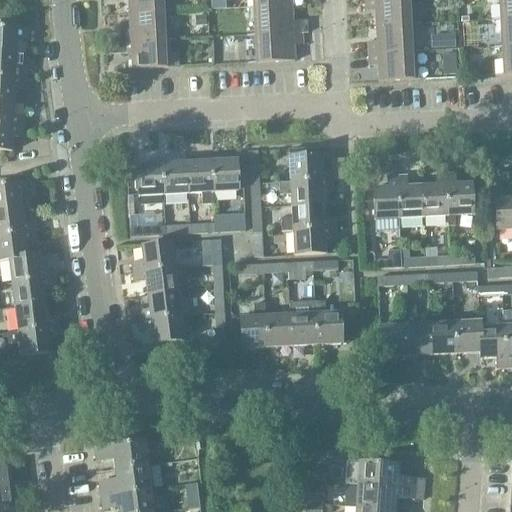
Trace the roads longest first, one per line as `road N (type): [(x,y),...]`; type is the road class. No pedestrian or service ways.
road 1 (residential): [(113,395),(473,419)]
road 2 (residential): [(113,395),(79,118)]
road 3 (residential): [(79,118),(316,103),(335,111)]
road 4 (residential): [(511,118),(367,126),(335,111)]
